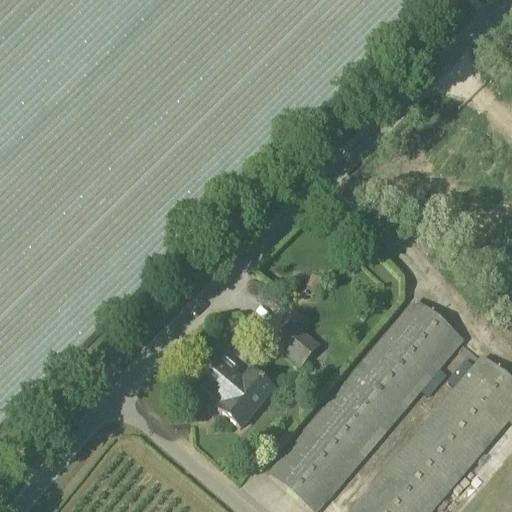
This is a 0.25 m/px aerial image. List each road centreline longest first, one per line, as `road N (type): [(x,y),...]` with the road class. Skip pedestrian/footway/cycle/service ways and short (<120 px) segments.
road 1 (unclassified): [(112,403),(218,283),(506,0)]
road 2 (unclassified): [(246,511),(112,403)]
road 3 (unclassified): [(112,403),(19,511)]
